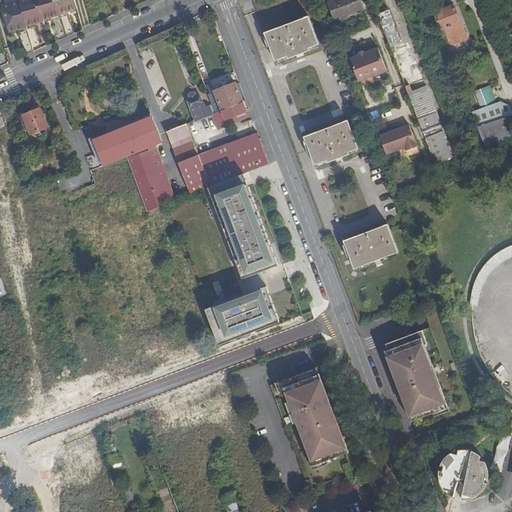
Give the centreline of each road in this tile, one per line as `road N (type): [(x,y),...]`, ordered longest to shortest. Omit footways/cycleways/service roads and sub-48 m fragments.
road 1 (unclassified): [(420,511),(225,0)]
road 2 (unknown): [(343,312),(0,448)]
road 3 (secondary): [(0,86),(195,0)]
